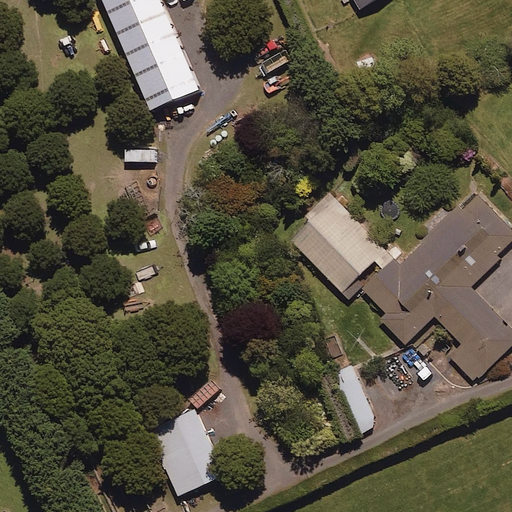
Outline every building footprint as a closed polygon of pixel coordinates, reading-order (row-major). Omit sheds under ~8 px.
[(205,95),(163,0),(106,0),(157,116),(205,95)] [(355,0),(364,13),(386,0),(355,0)] [(158,165),(158,151),(128,150),(128,164),(158,165)] [(462,218),(457,213),(402,268),(389,256),(386,259),(334,207),(296,244),(355,303),(366,292),(391,316),(384,322),(410,348),(438,319),(464,344),(452,357),(480,384),(511,351),(511,326),(474,290),(502,261),(500,259),(511,247),(511,230),(480,199),(462,218)] [(382,429),(354,364),(335,372),(363,437),(382,429)] [(229,479),(200,414),(153,434),(182,500),(229,479)]
